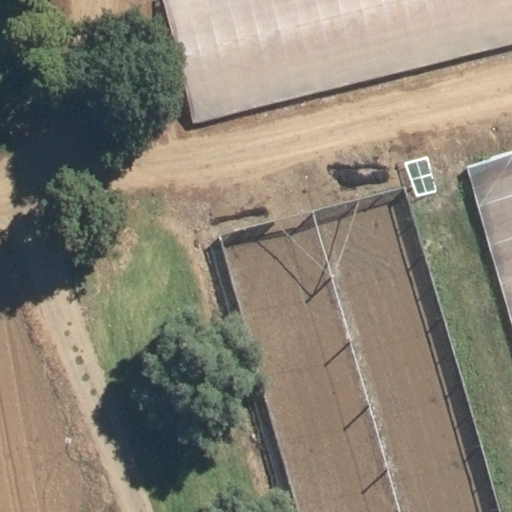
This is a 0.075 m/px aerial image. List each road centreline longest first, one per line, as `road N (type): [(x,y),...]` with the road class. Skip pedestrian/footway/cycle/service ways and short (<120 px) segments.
road 1 (track): [(88,0),(80,57),(26,202),(62,310),(152,511)]
road 2 (track): [(511,81),(0,209)]
